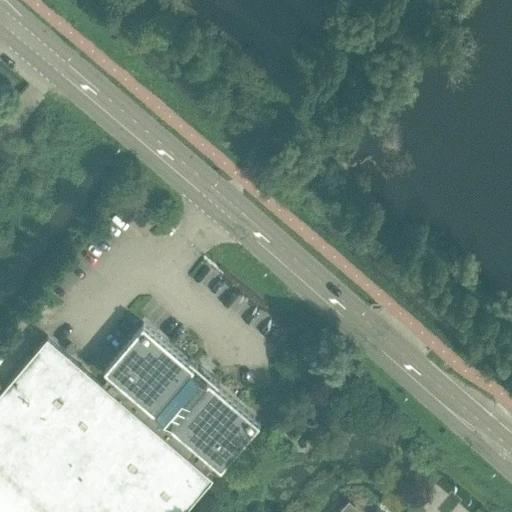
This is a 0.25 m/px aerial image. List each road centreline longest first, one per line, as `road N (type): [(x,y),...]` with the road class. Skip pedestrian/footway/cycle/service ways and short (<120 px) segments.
road 1 (tertiary): [(511,462),(0,15)]
road 2 (unknown): [(161,256),(117,304),(45,341),(0,391)]
road 3 (unknown): [(161,256),(299,378)]
